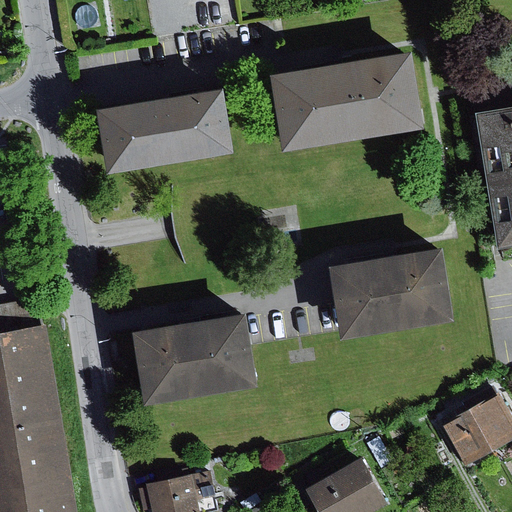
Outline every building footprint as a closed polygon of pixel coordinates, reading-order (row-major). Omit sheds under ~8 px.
[(416,56),(278,77),(290,152),(428,131),(416,56)] [(230,89),(105,111),(116,174),(241,152),(230,89)] [(511,109),(471,116),(480,169),(491,167),(504,247),(511,245),(511,109)] [(450,247),(339,266),(351,339),(463,321),(450,247)] [(0,335),(49,327),(44,297),(0,305),(0,335)] [(252,313),(140,330),(152,404),(264,386),(252,313)] [(0,335),(0,511),(82,511),(49,327),(0,335)] [(511,406),(506,395),(448,426),(470,467),(511,444),(511,406)] [(381,437),(370,444),(384,468),(396,462),(381,437)] [(314,488),(326,511),(380,511),(395,504),(369,458),(314,488)] [(213,474),(152,485),(152,487),(143,489),(147,509),(158,507),(158,511),(205,511),(219,509),(213,474)] [(259,493),(242,503),(247,511),(263,501),(259,493)] [(264,503),(253,510),(254,511),(265,511),(269,510),(264,503)]
